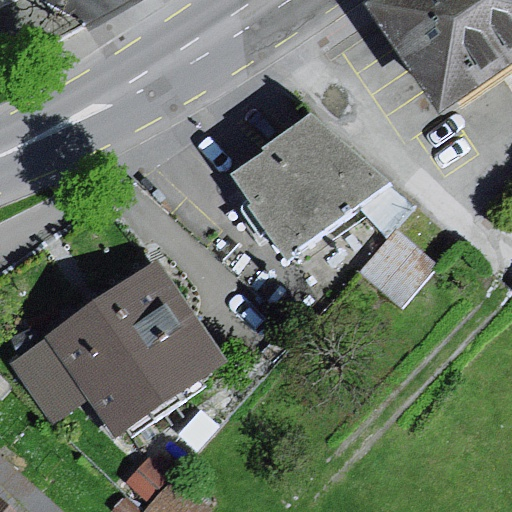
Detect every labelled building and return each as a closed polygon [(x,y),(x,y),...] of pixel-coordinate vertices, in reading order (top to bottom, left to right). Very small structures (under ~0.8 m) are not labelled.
[(0,0),(0,28),(38,9),(55,0),(0,0)] [(511,0),(390,0),(373,11),(444,117),(511,71),(511,0)] [(210,190),(263,272),(367,194),(295,127),(210,190)] [(433,273),(391,240),(354,288),(396,321),(433,273)] [(223,359),(158,266),(98,308),(18,364),(54,415),(88,392),(117,433),(223,359)] [(79,511),(67,500),(54,511),(79,511)]
